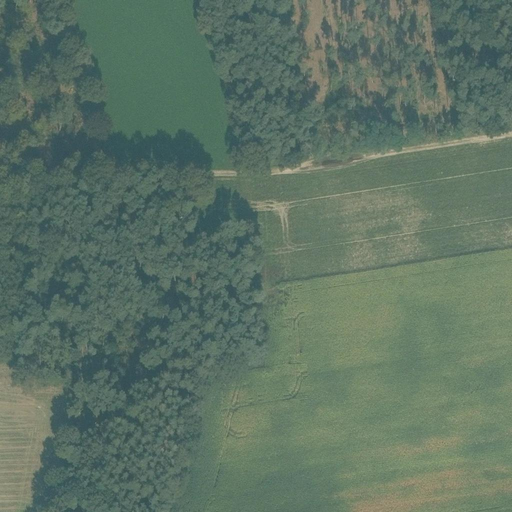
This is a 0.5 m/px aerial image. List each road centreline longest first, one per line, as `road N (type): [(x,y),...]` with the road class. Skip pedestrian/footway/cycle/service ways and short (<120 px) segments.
road 1 (track): [(118,189),(321,160)]
road 2 (track): [(321,160),(511,132)]
road 3 (track): [(275,0),(321,160)]
road 4 (track): [(118,189),(79,349)]
